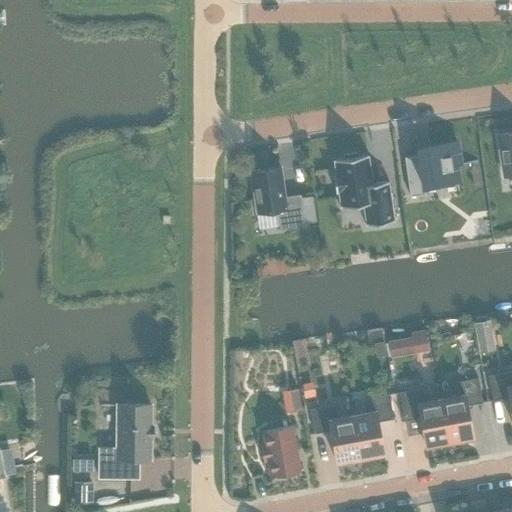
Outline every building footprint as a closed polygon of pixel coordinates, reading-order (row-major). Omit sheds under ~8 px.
[(511,132),(497,134),(504,177),(511,175),(511,132)] [(416,155),(402,157),(408,197),(423,195),(422,187),(456,182),(454,166),(475,162),(475,161),(457,164),(454,142),(428,146),(429,150),(415,151),(416,155)] [(343,155),(343,158),(333,160),(333,161),(334,161),(336,174),(333,174),(335,193),(338,193),(340,206),(339,206),(340,207),(363,204),(366,223),(365,224),(365,225),(394,221),(394,219),(393,220),(388,183),(389,183),(388,181),(371,184),(367,156),(368,156),(368,155),(358,156),(357,153),(343,155)] [(280,167),(251,171),(256,213),(277,210),(279,230),(305,227),(305,225),(316,223),(312,195),(301,197),(300,195),(284,197),(280,167)] [(390,357),(413,353),(411,337),(387,341),(390,357)] [(305,339),(292,341),(297,368),(310,365),(305,339)] [(493,339),(477,341),(479,353),(495,350),(493,339)] [(509,398),(511,416),(511,374),(511,372),(488,376),(493,401),(509,398)] [(459,440),(472,437),(467,405),(482,402),(478,378),(455,382),(454,396),(441,399),(449,443),(459,441),(459,440)] [(313,382),(302,384),(305,399),(316,396),(313,382)] [(419,414),(425,446),(439,443),(439,445),(449,443),(441,399),(428,401),(422,388),(399,392),(404,417),(419,414)] [(388,394),(366,399),(365,413),(352,415),(360,459),(370,458),(369,456),(383,454),(377,422),(393,419),(388,394)] [(151,405),(118,404),(117,448),(99,448),(99,477),(131,478),(131,460),(150,460),(150,438),(152,438),(152,426),(151,426),(151,405)] [(330,431),(336,463),(350,460),(350,461),(360,459),(352,415),(338,418),(332,405),(310,409),(314,434),(330,431)] [(291,427),(262,432),(265,446),(261,447),(264,461),(268,461),(271,476),(299,471),(291,427)] [(73,459),(72,471),(93,472),(93,459),(73,459)] [(74,503),(93,503),(93,482),(91,482),(81,482),(74,482),(74,503)]
